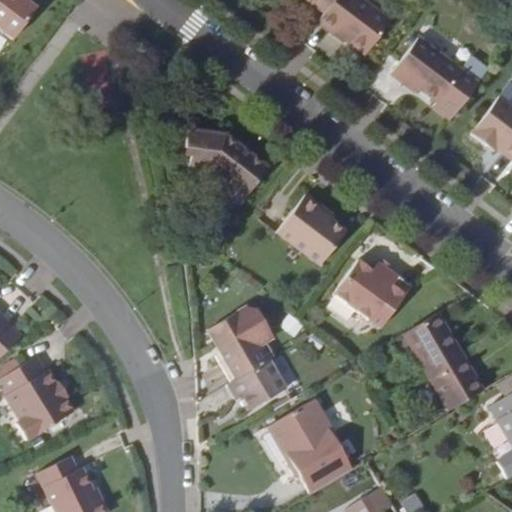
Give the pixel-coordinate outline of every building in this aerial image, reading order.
[(0,0),(0,28),(11,37),(35,4),(29,0),(0,0)] [(351,0),(319,0),(340,15),(351,0)] [(351,0),(340,15),(335,22),(381,56),(407,22),(377,0),(351,0)] [(422,82),(436,92),(454,106),(478,73),(434,40),(406,77),(419,87),(422,82)] [(432,97),(436,92),(422,82),(419,87),(432,97)] [(502,146),(510,152),(511,153),(511,97),(506,93),(477,131),(499,149),(502,146)] [(240,192),(264,159),(218,126),(181,123),(180,140),(186,141),(185,158),(208,161),(225,174),(221,180),(221,184),(221,186),(222,189),(223,192),(226,194),(228,195),(231,196),(234,196),(237,195),(240,192)] [(507,155),(510,152),(502,146),(499,149),(507,155)] [(344,223),(333,214),(316,203),(319,199),(303,186),(275,225),(318,257),(344,223)] [(316,203),(333,214),(335,210),(319,199),(316,203)] [(378,248),(375,252),(385,259),(388,255),(378,248)] [(385,259),(375,252),(369,260),(355,249),(330,283),(369,312),(381,296),(392,304),(411,278),(385,259)] [(381,296),(369,312),(380,320),(392,304),(381,296)] [(244,322),(219,337),(239,371),(230,375),(238,389),(243,386),(251,400),(288,379),(272,351),(276,349),(267,334),(275,329),(258,301),(247,297),(234,305),(237,309),(244,322)] [(0,328),(12,314),(0,304),(0,328)] [(211,325),(219,337),(244,322),(237,309),(234,305),(208,320),(211,325)] [(455,339),(436,307),(401,328),(420,360),(455,339)] [(290,315),(282,328),(298,338),(306,325),(290,315)] [(426,372),(462,351),(455,339),(420,360),(426,372)] [(57,382),(60,380),(50,362),(47,364),(38,350),(23,360),(0,374),(9,388),(6,390),(22,415),(18,417),(28,434),(75,406),(66,390),(63,392),(57,382)] [(446,404),(481,383),(462,351),(426,372),(446,404)] [(7,363),(10,368),(23,360),(18,352),(5,360),(7,363)] [(0,367),(4,372),(10,368),(7,363),(0,367)] [(511,375),(496,385),(503,399),(511,394),(511,375)] [(66,390),(60,380),(57,382),(63,392),(66,390)] [(323,384),(314,389),(343,440),(352,435),(323,384)] [(302,386),(276,400),(281,409),(273,414),(303,463),(314,483),(354,459),(343,440),(314,389),(306,393),(302,386)] [(511,394),(503,399),(488,409),(511,449),(511,394)] [(303,463),(273,414),(259,423),(288,472),(303,463)] [(97,496),(92,486),(81,463),(78,465),(71,451),(38,468),(58,511),(102,511),(106,510),(108,505),(104,499),(97,496)] [(98,484),(92,486),(97,496),(104,499),(98,484)] [(364,511),(359,502),(342,511),(364,511)]
